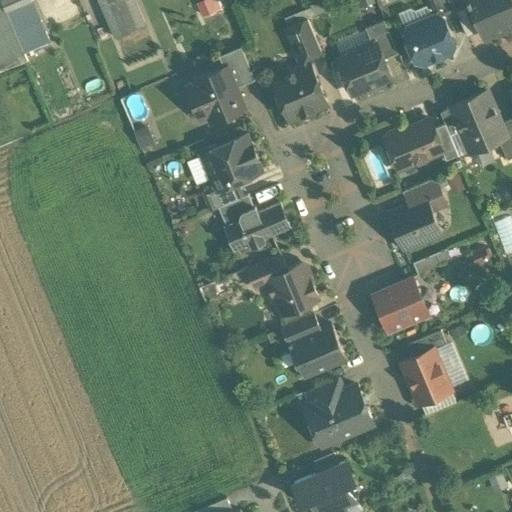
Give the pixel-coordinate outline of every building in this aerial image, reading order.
[(0,0),(0,72),(28,61),(2,0),(0,0)] [(2,0),(28,61),(44,54),(41,47),(52,42),(33,0),(2,0)] [(135,0),(100,0),(116,36),(146,24),(135,0)] [(203,0),(198,2),(204,16),(222,9),(218,0),(203,0)] [(452,0),(432,0),(437,10),(444,13),(456,8),(452,0)] [(511,0),(467,0),(469,4),(471,3),(482,29),(485,36),(511,24),(511,0)] [(469,4),(456,9),(467,35),(482,29),(471,3),(469,4)] [(436,14),(409,25),(406,32),(417,59),(424,62),(451,51),(454,44),(443,17),(436,14)] [(308,18),(286,27),(302,65),(310,61),(308,57),(322,51),(308,18)] [(398,52),(384,19),(366,27),(373,43),(377,42),(384,59),(398,52)] [(373,43),(338,58),(353,92),(391,76),(384,59),(377,42),(373,43)] [(242,45),(220,55),(224,66),(228,64),(237,86),(256,79),(242,45)] [(302,65),(295,68),(291,66),(278,72),(276,76),(273,77),(290,118),(328,102),(310,61),(302,65)] [(224,66),(194,79),(195,81),(187,85),(197,107),(204,104),(211,120),(245,106),(237,86),(228,64),(224,66)] [(488,89),(451,105),(461,129),(470,150),(499,138),(507,134),(502,122),(488,89)] [(452,107),(441,111),(446,123),(450,134),(461,129),(452,107)] [(430,117),(404,129),(399,127),(389,131),(386,137),(399,167),(415,161),(420,163),(427,160),(429,155),(443,149),(434,127),(430,117)] [(511,156),(511,117),(502,122),(507,134),(499,138),(508,159),(511,156)] [(450,134),(446,123),(434,127),(443,149),(446,159),(459,154),(450,134)] [(142,149),(156,143),(149,125),(135,131),(142,149)] [(246,132),(202,151),(216,184),(218,188),(238,179),(262,169),(257,158),(259,157),(253,143),(251,143),(246,132)] [(437,176),(403,190),(409,204),(427,197),(427,198),(443,191),(437,176)] [(238,179),(218,188),(216,184),(203,190),(211,208),(219,205),(244,194),(238,179)] [(244,194),(219,205),(227,223),(241,217),(240,215),(241,211),(243,209),(254,204),(249,192),(244,194)] [(409,204),(390,212),(404,245),(441,230),(427,198),(427,197),(409,204)] [(254,204),(243,209),(241,211),(240,215),(241,217),(227,223),(225,224),(235,248),(250,241),(252,245),(266,239),(264,236),(291,224),(281,201),(258,210),(256,204),(254,204)] [(447,247),(414,261),(419,273),(452,258),(447,247)] [(281,252),(248,266),(256,286),(265,282),(272,279),(269,271),(286,264),(281,252)] [(307,263),(301,261),(294,263),(294,264),(287,267),(286,264),(269,271),(272,279),(265,282),(272,298),(278,301),(283,312),(319,297),(312,282),(310,269),(307,263)] [(413,275),(373,291),(389,328),(429,312),(413,275)] [(315,312),(282,326),(288,341),(321,327),(315,312)] [(332,322),(321,327),(288,341),(303,377),(347,358),(332,322)] [(441,328),(408,342),(413,355),(434,346),(434,347),(447,342),(441,328)] [(413,355),(402,360),(420,401),(451,388),(434,347),(434,346),(413,355)] [(339,375),(306,389),(311,402),(344,388),(339,375)] [(344,388),(311,402),(317,416),(314,424),(322,443),(373,421),(357,383),(344,388)] [(334,452),(314,460),(318,471),(339,462),(334,452)] [(318,471),(295,481),(302,500),(306,498),(317,511),(354,511),(364,508),(343,482),(354,478),(346,459),(339,462),(318,471)]
